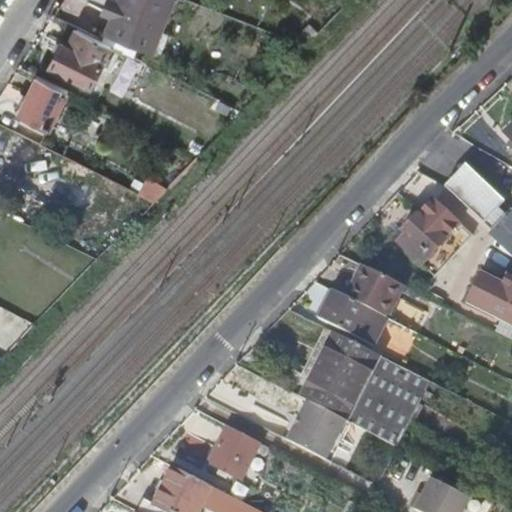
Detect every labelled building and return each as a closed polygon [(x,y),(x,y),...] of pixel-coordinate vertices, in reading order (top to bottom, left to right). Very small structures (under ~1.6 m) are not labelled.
[(117,0),(105,32),(153,50),(171,0),(117,0)] [(92,85),(112,44),(101,39),(78,27),(69,45),(62,42),(51,64),(92,85)] [(127,97),(144,63),(127,54),(110,88),(127,97)] [(50,126),(68,90),(38,74),(20,111),(50,126)] [(0,169),(5,162),(7,163),(19,141),(0,130),(0,169)] [(467,165),(447,186),(487,223),(493,230),(507,216),(500,208),(506,202),(467,165)] [(154,202),(166,186),(150,175),(139,190),(154,202)] [(118,206),(132,191),(114,181),(103,193),(118,206)] [(487,223),(447,186),(404,231),(408,235),(400,243),(436,277),(487,223)] [(388,317),(404,286),(364,266),(348,297),(388,317)] [(511,282),(481,270),(466,306),(500,321),(496,332),(511,338),(511,282)] [(375,344),(388,317),(348,297),(335,291),(321,317),(375,344)] [(400,446),(432,381),(335,332),(303,396),(333,412),(348,420),(400,446)] [(310,400),(280,452),(318,472),(348,420),(333,412),(310,400)] [(229,426),(210,462),(241,478),(260,443),(229,426)] [(199,511),(214,487),(175,466),(166,483),(161,480),(152,498),(157,501),(155,505),(146,500),(139,511),(199,511)] [(418,492),(410,506),(421,511),(462,511),(470,498),(432,478),(423,495),(418,492)] [(256,511),(257,510),(240,501),(234,511),(256,511)]
